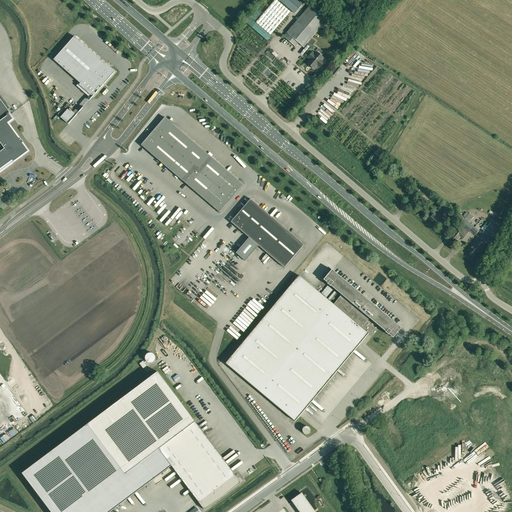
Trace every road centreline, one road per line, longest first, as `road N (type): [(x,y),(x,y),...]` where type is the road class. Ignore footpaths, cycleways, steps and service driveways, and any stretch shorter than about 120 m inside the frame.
road 1 (primary): [(487,316),(184,57)]
road 2 (primary): [(174,72),(393,258),(487,316)]
road 3 (unclassified): [(212,22),(228,38),(228,75),(457,273),(482,283)]
road 4 (unclassified): [(5,229),(97,165),(174,72)]
road 5 (unclassified): [(162,61),(68,177),(5,229)]
road 6 (unclassified): [(239,511),(349,433)]
